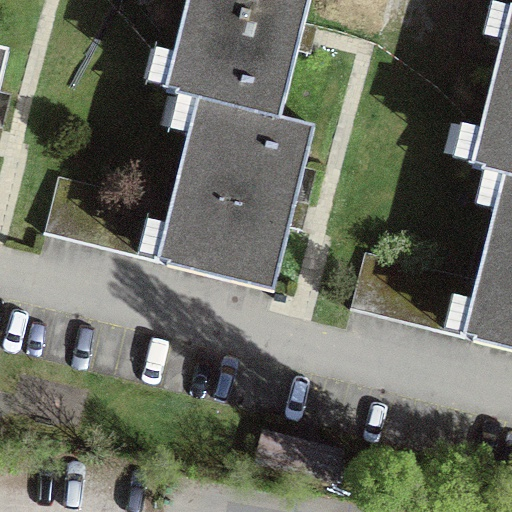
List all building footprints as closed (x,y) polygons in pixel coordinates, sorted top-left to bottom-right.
[(190,104),(267,124),(299,0),(177,0),(153,94),(190,104)] [(496,178),(511,181),(511,12),(497,9),(456,167),(496,178)] [(267,124),(190,104),(165,201),(60,174),(44,235),(264,292),(305,133),(267,124)] [(511,181),(496,178),(471,273),(363,245),(347,309),(511,351),(511,181)] [(339,490),(347,439),(276,428),(268,479),(339,490)]
